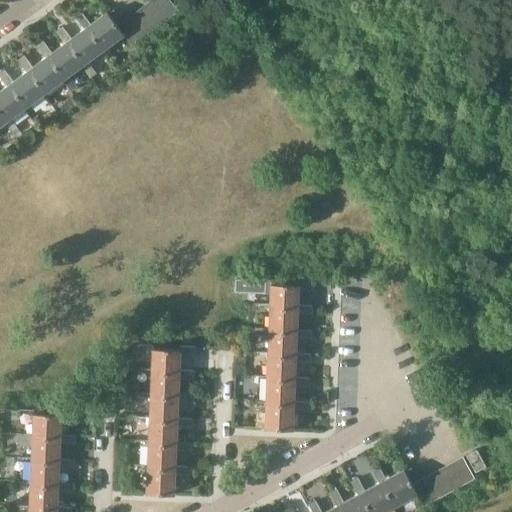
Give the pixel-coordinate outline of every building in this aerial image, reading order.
[(155,0),(153,0),(146,6),(160,25),(169,18),(155,0)] [(155,0),(169,18),(178,11),(169,0),(155,0)] [(137,12),(151,31),(160,25),(146,6),(137,12)] [(119,26),(108,11),(91,23),(83,13),(76,18),(84,28),(88,26),(105,50),(125,36),(125,35),(119,26)] [(137,12),(128,19),(142,38),(151,31),(137,12)] [(128,19),(119,26),(125,35),(125,36),(132,46),(142,38),(128,19)] [(56,32),(64,43),(68,40),(86,64),(105,50),(88,26),(84,28),(71,38),(63,27),(56,32)] [(68,40),(64,43),(52,52),(44,41),(37,46),(45,57),(49,54),(67,78),(86,64),(68,40)] [(18,61),(26,71),(30,69),(47,93),(67,78),(49,54),(45,57),(32,66),(25,56),(18,61)] [(0,73),(0,76),(7,85),(10,83),(28,107),(47,93),(30,69),(26,71),(14,80),(6,70),(0,73)] [(10,83),(7,85),(0,90),(0,109),(9,121),(28,107),(10,83)] [(0,127),(9,121),(0,109),(0,127)] [(314,290),(314,282),(300,281),(300,285),(271,284),(270,304),(257,304),(257,311),(270,312),(270,308),(299,310),(299,306),(300,290),(314,290)] [(313,306),(299,306),(299,310),(270,308),(270,312),(269,328),(256,328),(256,335),(269,335),(269,332),(298,334),(298,329),(299,314),(313,314),(313,306)] [(297,358),(297,353),(298,338),(312,338),(312,330),(298,329),(298,334),(269,332),(269,335),(268,357),(297,358)] [(195,355),(195,347),(181,346),(180,349),(152,348),(151,369),(151,373),(180,374),(180,370),(181,354),(195,355)] [(311,354),(297,353),(297,358),(268,357),(267,381),(296,382),(296,377),(297,362),(311,362),(311,354)] [(194,370),(180,370),(180,374),(151,373),(151,369),(135,368),(135,379),(151,379),(150,397),(179,398),(179,394),(180,378),(194,378),(194,370)] [(295,406),(295,401),(296,385),(310,386),(310,378),(296,377),(296,382),(267,381),(266,405),(295,406)] [(193,403),(193,399),(193,394),(179,394),(179,398),(150,397),(149,421),(178,422),(178,418),(179,402),(193,403)] [(309,402),(295,401),(295,406),(266,405),(265,429),(294,431),(295,410),(309,410),(309,402)] [(76,420),(77,412),(62,411),(62,414),(33,413),(32,434),(32,438),(61,439),(61,435),(62,420),(76,420)] [(192,418),(178,418),(178,422),(149,421),(148,445),(177,446),(177,442),(178,426),(192,427),(192,418)] [(76,435),(61,435),(61,439),(32,438),(32,434),(16,433),(15,445),(32,446),(31,462),(60,463),(60,459),(61,443),(75,444),(76,435)] [(191,442),(177,442),(177,446),(148,445),(147,469),(176,470),(176,466),(177,450),(191,451),(191,442)] [(477,449),(466,455),(475,472),(486,466),(477,449)] [(474,478),(463,457),(453,463),(464,484),(474,478)] [(74,468),(74,463),(75,460),(60,459),(60,463),(31,462),(30,486),(59,488),(59,484),(60,467),(74,468)] [(453,463),(443,468),(454,489),(464,484),(453,463)] [(190,466),(176,466),(176,470),(147,469),(146,494),(175,495),(176,474),(190,475),(190,466)] [(396,506),(417,494),(412,485),(403,468),(386,478),(379,466),(371,470),(378,482),(382,480),(396,506)] [(454,489),(443,468),(433,474),(444,495),(454,489)] [(433,474),(423,479),(434,500),(444,495),(433,474)] [(350,481),(356,494),(361,491),(371,511),(383,511),(396,506),(382,480),(378,482),(364,490),(357,477),(350,481)] [(434,500),(423,479),(412,485),(417,494),(424,506),(434,500)] [(74,484),(59,484),(59,488),(30,486),(29,510),(58,511),(58,507),(59,492),(73,492),(74,484)] [(329,493),(336,505),(340,503),(344,511),(371,511),(361,491),(356,494),(343,501),(337,489),(329,493)] [(308,504),(312,511),(344,511),(340,503),(336,505),(322,511),(321,511),(315,500),(308,504)]
